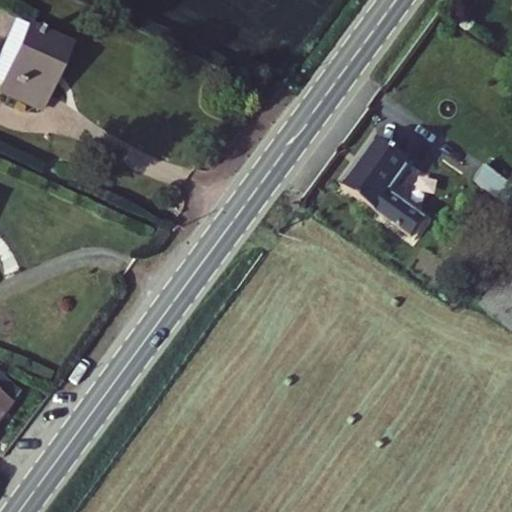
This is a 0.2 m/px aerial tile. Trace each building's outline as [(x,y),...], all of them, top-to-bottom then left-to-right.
[(41,45),(24,36),(15,54),(32,62),(41,45)] [(10,104),(7,112),(46,131),(79,63),(41,45),(32,62),(15,54),(0,84),(0,85),(15,94),(10,104)] [(15,94),(0,85),(0,98),(10,104),(15,94)] [(361,188),(436,243),(447,226),(425,210),(450,176),(398,137),(361,188)] [(499,190),(511,200),(511,174),(511,175),(499,190)] [(497,307),(511,286),(511,273),(491,302),(497,307)] [(511,286),(497,307),(507,315),(511,308),(511,286)] [(0,438),(12,422),(0,414),(0,438)]
